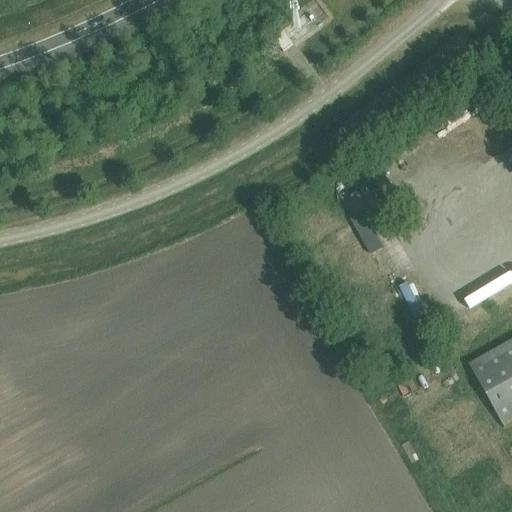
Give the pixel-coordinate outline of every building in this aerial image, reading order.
[(271,36),(283,53),(293,45),(281,29),(271,36)] [(440,181),(449,174),(418,132),(409,138),(440,181)] [(405,139),(397,144),(416,171),(424,165),(405,139)] [(319,210),(308,215),(317,233),(327,228),(319,210)] [(511,341),(468,366),(504,429),(511,424),(511,341)]
